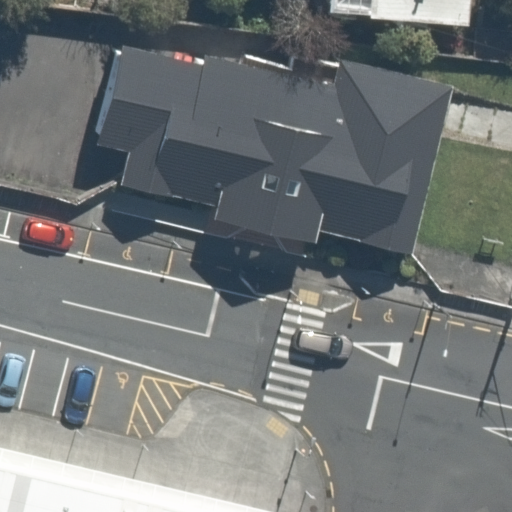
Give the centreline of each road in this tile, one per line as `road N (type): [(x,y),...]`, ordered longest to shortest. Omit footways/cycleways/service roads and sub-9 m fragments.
road 1 (residential): [(0,285),(419,384)]
road 2 (unclassified): [(389,511),(419,384)]
